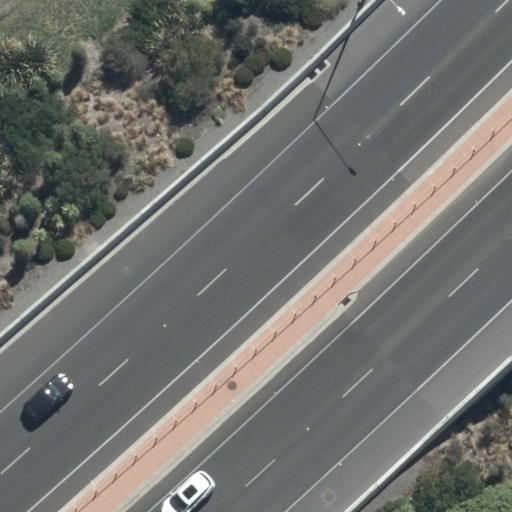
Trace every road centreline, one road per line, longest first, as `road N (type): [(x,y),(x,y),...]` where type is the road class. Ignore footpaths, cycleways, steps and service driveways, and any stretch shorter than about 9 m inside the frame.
road 1 (motorway): [(0,472),(501,0)]
road 2 (motorway): [(511,232),(211,511)]
